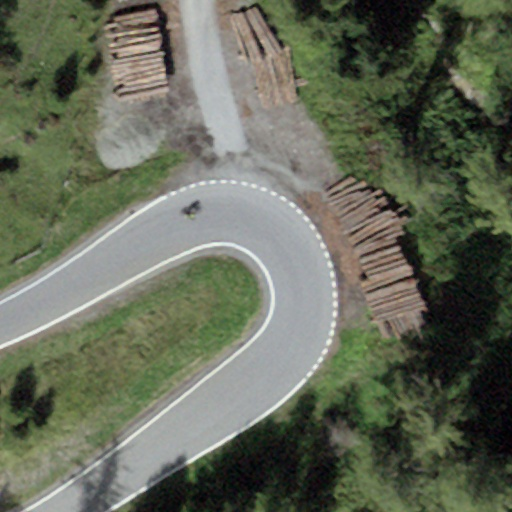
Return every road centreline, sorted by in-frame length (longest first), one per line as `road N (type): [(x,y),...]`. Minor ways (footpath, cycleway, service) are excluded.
road 1 (tertiary): [(0,325),(174,224),(210,214),(246,217),(277,232),(302,280),(304,316),(285,351),(67,511)]
road 2 (track): [(246,217),(198,0)]
